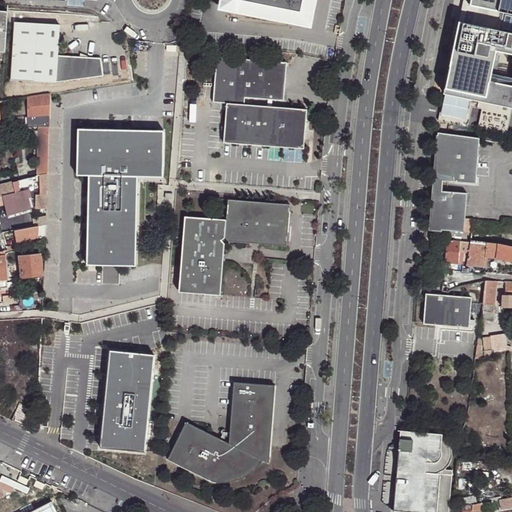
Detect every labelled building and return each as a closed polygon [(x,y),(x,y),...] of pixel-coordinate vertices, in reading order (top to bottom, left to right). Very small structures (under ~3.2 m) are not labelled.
[(315,0),(220,0),(220,1),(221,1),(221,3),(221,4),(222,7),(223,8),(224,9),(227,11),(301,26),(305,25),(306,24),(308,24),(310,21),(311,19),(315,0)] [(511,0),(459,0),(443,83),(511,96),(511,0)] [(59,25),(14,22),(11,80),(56,82),(100,75),(101,57),(57,55),(59,25)] [(285,63),(216,58),(212,103),(225,104),(222,143),(298,149),(299,130),(304,130),(306,110),(243,105),(243,98),(282,101),(285,63)] [(50,95),(28,98),(28,102),(28,117),(45,116),(50,115),(50,95)] [(24,99),(7,101),(8,110),(10,110),(13,110),(19,109),(25,108),(24,102),(24,99)] [(50,118),(50,115),(45,116),(40,127),(49,127),(50,118)] [(48,174),(49,127),(40,127),(39,127),(38,175),(48,174)] [(163,133),(78,130),(77,174),(89,175),(87,268),(132,269),(137,177),(162,177),(163,133)] [(479,139),(437,136),(433,182),(475,185),(479,139)] [(0,184),(0,196),(15,192),(13,182),(0,184)] [(467,195),(432,192),(429,230),(464,233),(467,195)] [(47,207),(47,194),(37,194),(36,206),(47,207)] [(184,215),(177,287),(219,291),(223,242),(220,239),(224,236),(227,240),(285,245),(289,204),(227,198),(225,218),(184,215)] [(46,233),(46,223),(16,228),(17,238),(46,233)] [(445,258),(445,262),(458,263),(459,252),(459,243),(447,241),(446,245),(445,258)] [(470,241),(470,244),(468,252),(466,264),(484,267),(486,257),(484,257),(486,243),(470,241)] [(470,244),(459,243),(459,252),(464,252),(468,252),(470,244)] [(486,243),(484,257),(486,257),(511,260),(511,246),(497,244),(486,243)] [(22,277),(42,275),(40,255),(32,256),(21,257),(20,257),(22,277)] [(314,260),(306,260),(305,268),(314,268),(314,260)] [(493,306),(496,282),(485,282),(482,305),(493,306)] [(471,298),(425,294),(422,325),(435,326),(435,323),(441,323),(441,326),(468,329),(471,298)] [(481,313),(480,319),(488,321),(490,321),(492,315),(481,313)] [(505,334),(490,336),(492,351),(508,349),(505,334)] [(482,338),(484,350),(491,349),(489,337),(482,338)] [(152,355),(108,352),(100,452),(143,457),(152,355)] [(269,462),(274,385),(233,382),(231,417),(229,443),(186,423),(168,460),(213,482),(217,482),(222,482),(225,482),(231,481),(237,480),(242,477),(247,474),(251,470),(253,468),(256,463),(259,458),(269,462)] [(12,421),(25,427),(33,408),(19,403),(12,421)] [(399,436),(398,441),(439,445),(440,440),(440,433),(404,430),(399,430),(399,436)] [(396,466),(392,511),(403,511),(447,511),(451,470),(437,469),(437,467),(439,445),(398,441),(396,466)] [(36,481),(34,487),(43,490),(45,485),(36,481)] [(502,510),(511,508),(511,498),(500,500),(502,510)] [(56,511),(50,499),(25,511),(56,511)] [(477,504),(462,506),(462,511),(481,511),(481,503),(477,504)]
